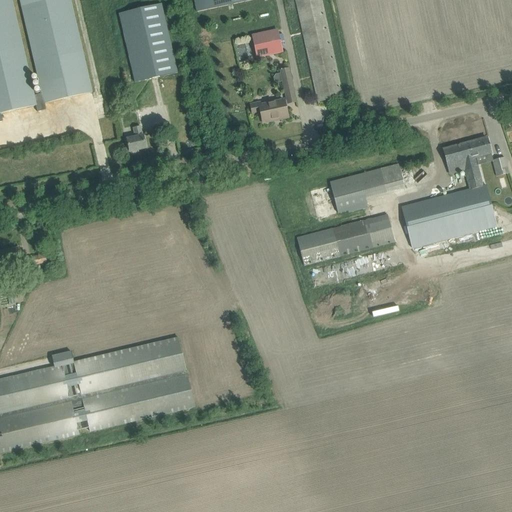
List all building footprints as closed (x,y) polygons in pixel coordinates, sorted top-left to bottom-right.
[(0,0),(0,122),(3,122),(1,114),(36,106),(37,112),(46,110),(45,104),(92,93),(70,0),(19,0),(42,94),(34,95),(11,0),(0,0)] [(172,0),(137,0),(128,2),(147,80),(189,70),(172,0)] [(194,0),(197,12),(253,0),(194,0)] [(321,0),(296,0),(318,102),(342,97),(321,0)] [(252,35),(257,59),(283,53),(278,29),(252,35)] [(278,83),(283,82),(285,92),(293,91),(289,69),(280,71),(281,73),(275,75),(273,78),(274,81),(278,83)] [(128,86),(133,111),(155,106),(153,96),(147,97),(144,83),(128,86)] [(252,115),(261,113),(263,123),(273,121),(273,119),(287,116),(287,118),(288,118),(284,100),(261,106),(261,103),(250,105),(252,115)] [(127,139),(128,143),(130,152),(146,149),(144,139),(143,135),(143,136),(141,127),(133,129),(135,137),(127,139)] [(470,190),(454,194),(401,208),(412,249),(497,227),(486,185),(483,185),(476,158),(491,153),(490,148),(487,138),(443,150),(446,160),(450,175),(465,171),(470,190)] [(493,161),(497,176),(509,174),(505,158),(493,161)] [(329,182),(334,202),(337,214),(367,206),(366,200),(405,189),(398,164),(329,182)] [(388,215),(333,229),(297,239),(304,266),(340,257),(395,243),(388,215)] [(21,260),(21,258),(19,248),(0,251),(0,255),(3,270),(11,268),(10,262),(21,260)] [(30,258),(32,267),(39,265),(39,267),(43,266),(43,264),(47,263),(45,255),(30,258)] [(74,411),(84,409),(90,432),(195,408),(179,338),(0,380),(0,453),(80,435),(74,411)]
